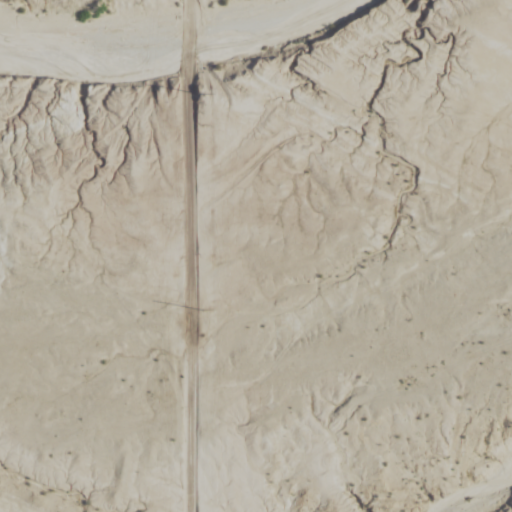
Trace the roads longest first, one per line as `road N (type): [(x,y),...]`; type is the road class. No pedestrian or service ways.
road 1 (track): [(191,511),(187,0)]
road 2 (track): [(0,53),(189,62),(350,0)]
